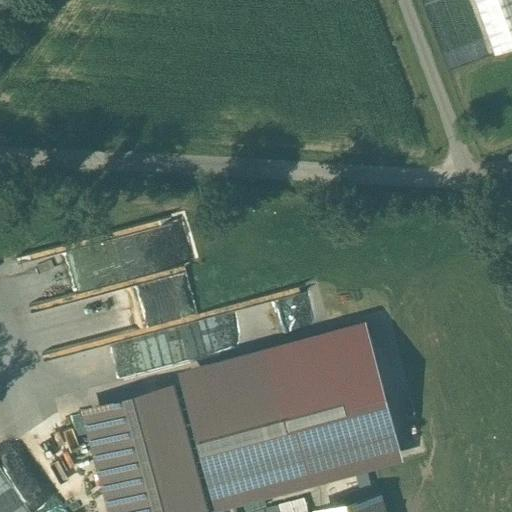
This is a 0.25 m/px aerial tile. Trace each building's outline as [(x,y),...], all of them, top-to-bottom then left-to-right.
[(511,0),(473,0),(493,54),(511,47),(511,0)] [(174,240),(52,264),(58,298),(53,299),(62,349),(40,354),(47,389),(84,382),(81,369),(106,365),(101,335),(150,326),(148,313),(142,314),(134,276),(179,268),(174,240)] [(184,365),(222,504),(398,456),(360,317),(184,365)] [(86,415),(112,511),(207,511),(175,390),(86,415)] [(381,511),(378,500),(375,489),(312,506),(313,511),(381,511)]
